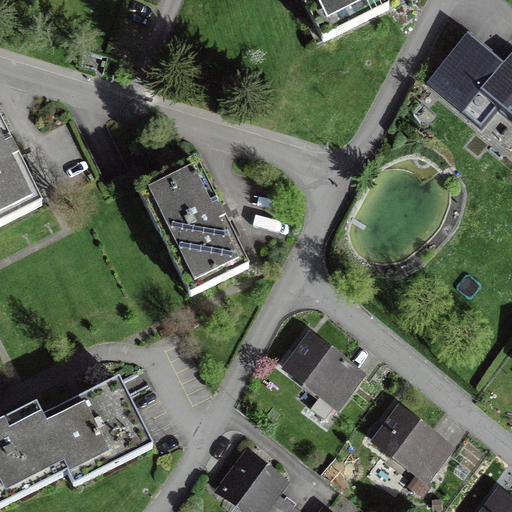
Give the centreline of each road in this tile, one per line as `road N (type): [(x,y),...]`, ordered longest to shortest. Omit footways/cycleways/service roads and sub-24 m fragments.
road 1 (residential): [(0,71),(342,175)]
road 2 (residential): [(511,453),(291,273)]
road 3 (residential): [(291,273),(156,511)]
road 4 (residential): [(438,0),(342,175)]
